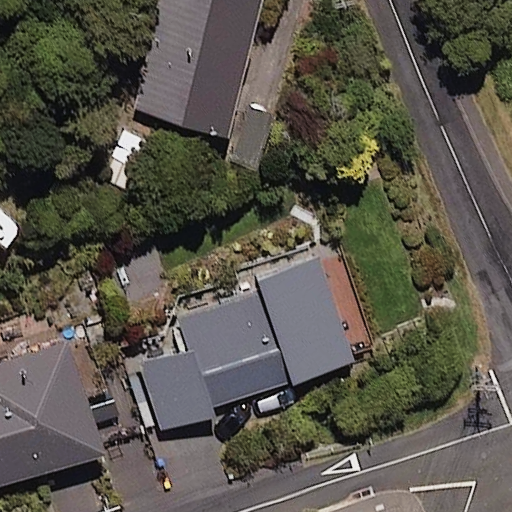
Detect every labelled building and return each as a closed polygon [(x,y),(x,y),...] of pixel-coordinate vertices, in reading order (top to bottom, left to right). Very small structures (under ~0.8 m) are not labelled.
[(253,0),(157,0),(131,106),(222,128),(253,0)] [(270,115),(247,107),(229,156),(252,165),(270,115)] [(142,137),(122,128),(102,176),(123,185),(142,137)] [(346,262),(322,270),(315,251),(242,276),(244,282),(163,310),(176,347),(132,362),(154,428),(210,409),(208,402),(374,345),(346,262)] [(102,385),(83,327),(0,354),(0,477),(99,445),(82,392),(102,385)]
